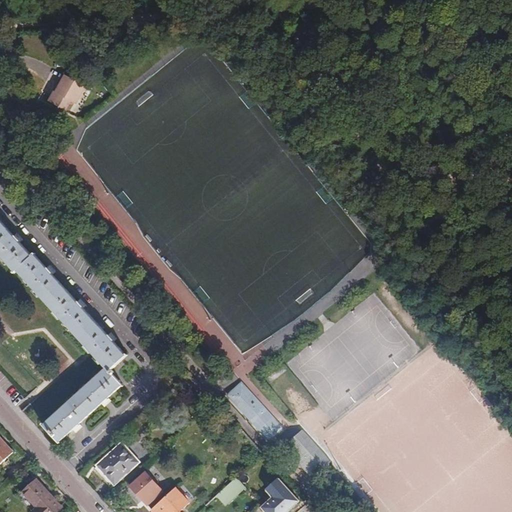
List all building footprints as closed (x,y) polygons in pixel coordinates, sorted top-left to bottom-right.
[(79,98),(56,92),(51,111),(47,110),(44,120),(69,126),(72,115),(74,116),(79,98)] [(44,425),(60,442),(122,384),(112,374),(114,372),(112,370),(127,356),(34,254),(32,256),(0,220),(0,256),(15,273),(17,271),(107,368),(44,425)] [(217,400),(191,373),(185,379),(203,398),(198,402),(206,410),(217,400)] [(183,381),(172,390),(174,393),(185,383),(183,381)] [(243,382),(230,394),(270,440),(282,427),(243,382)] [(304,433),(286,448),(298,462),(297,463),(312,480),(330,465),(313,449),(316,447),(304,433)] [(0,436),(0,465),(14,452),(0,436)] [(122,442),(94,468),(112,488),(140,462),(122,442)] [(147,473),(131,487),(148,505),(163,490),(147,473)] [(217,511),(246,487),(237,478),(207,505),(212,511),(217,511)] [(262,507),(266,511),(286,511),(298,501),(278,478),(266,489),(273,497),(262,507)] [(38,482),(25,494),(39,510),(36,511),(60,511),(63,509),(38,482)] [(197,511),(176,488),(152,510),(153,511),(197,511)]
